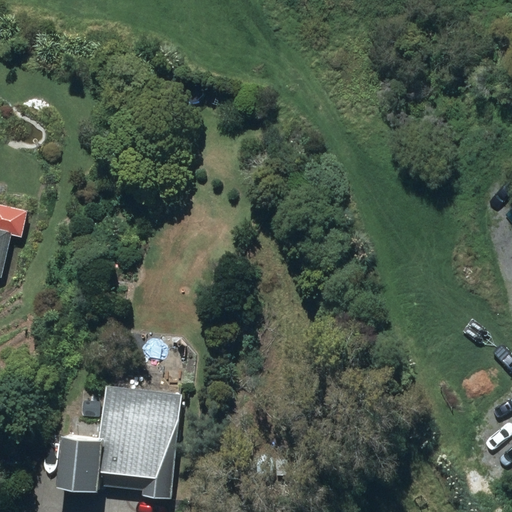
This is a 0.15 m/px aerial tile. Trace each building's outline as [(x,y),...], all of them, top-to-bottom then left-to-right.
[(172,67),(166,85),(179,90),(186,72),(172,67)] [(302,186),(294,193),(298,199),(307,192),(302,186)] [(0,275),(10,278),(21,233),(0,228),(4,211),(0,209),(0,275)] [(221,314),(236,314),(236,305),(221,304),(221,314)] [(83,439),(77,489),(117,494),(117,487),(154,491),(153,496),(180,500),(195,396),(121,386),(114,443),(83,439)] [(19,454),(18,470),(38,471),(39,456),(19,454)]
